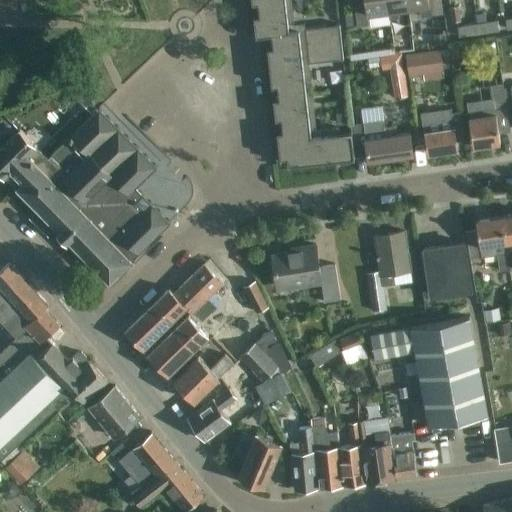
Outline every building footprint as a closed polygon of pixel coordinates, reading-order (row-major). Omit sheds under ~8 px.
[(252,0),(252,1),(258,0),(260,13),(254,14),(257,34),(267,33),(272,85),(278,84),(279,97),(273,98),(276,118),(281,117),(283,130),(277,131),(280,158),(287,157),(288,164),(334,159),(339,158),(354,157),(351,130),(339,132),(311,135),(302,63),(328,60),(325,25),(289,29),(285,0),(252,0)] [(390,22),(386,0),(353,0),(357,24),(369,22),(370,24),(390,22)] [(408,7),(407,0),(386,0),(390,22),(392,21),(391,17),(401,16),(400,8),(408,7)] [(440,0),(407,0),(408,7),(419,6),(420,15),(442,12),(440,0)] [(458,6),(449,7),(451,21),(460,19),(458,6)] [(485,13),(476,14),(477,23),(486,22),(485,13)] [(486,22),(477,23),(478,33),(498,30),(497,20),(486,22)] [(477,23),(457,26),(458,36),(478,33),(477,23)] [(444,33),(434,35),(435,44),(446,42),(444,33)] [(412,38),(397,40),(399,51),(413,49),(412,38)] [(423,67),(441,65),(439,49),(407,54),(410,74),(424,71),(423,67)] [(407,95),(400,53),(380,56),(382,69),(390,67),(395,97),(407,95)] [(85,79),(65,87),(67,88),(92,113),(91,113),(92,114),(94,112),(93,111),(94,110),(95,110),(87,79),(85,79)] [(480,98),(481,102),(466,104),(473,145),(499,142),(494,108),(506,106),(503,82),(490,84),(492,96),(480,98)] [(124,196),(152,169),(156,165),(99,107),(95,111),(94,112),(92,114),(73,134),(72,133),(50,154),(62,167),(58,171),(50,178),(38,166),(22,182),(16,188),(109,282),(131,260),(132,260),(131,259),(170,221),(151,202),(139,214),(129,204),(113,204),(113,201),(113,196),(124,196)] [(440,128),(425,130),(428,152),(457,148),(455,140),(465,139),(460,110),(451,111),(438,113),(440,128)] [(395,125),(383,127),(382,119),(362,122),(368,162),(412,155),(408,131),(396,133),(395,125)] [(9,170),(22,182),(38,166),(50,178),(58,171),(17,129),(0,146),(0,172),(3,175),(9,170)] [(511,213),(501,215),(509,268),(509,269),(511,268),(511,213)] [(477,229),(465,231),(470,258),(496,254),(499,271),(509,269),(509,268),(501,215),(476,219),(477,229)] [(380,270),(367,272),(373,310),(385,308),(382,285),(412,280),(404,230),(374,235),(380,270)] [(463,241),(423,247),(431,295),(470,289),(463,241)] [(299,250),(271,254),(276,286),(298,283),(298,286),(320,282),(323,302),(339,299),(334,264),(318,266),(315,244),(299,246),(299,250)] [(47,336),(60,324),(44,307),(47,304),(9,262),(0,269),(0,321),(14,337),(0,350),(0,369),(4,374),(47,336)] [(191,311),(222,281),(204,263),(173,293),(168,288),(125,330),(142,348),(186,306),(191,311)] [(268,306),(255,280),(243,286),(256,312),(268,306)] [(497,309),(484,312),(485,321),(499,318),(497,309)] [(239,354),(263,330),(246,313),(222,337),(239,354)] [(188,315),(148,354),(167,374),(207,335),(188,315)] [(469,316),(369,333),(373,357),(414,350),(427,424),(487,413),(469,316)] [(508,322),(496,324),(497,332),(509,331),(508,322)] [(269,330),(261,334),(261,336),(267,346),(275,342),(269,330)] [(344,352),(362,346),(357,332),(339,339),(344,352)] [(46,400),(89,361),(78,350),(68,360),(47,336),(4,374),(0,378),(0,458),(55,409),(46,400)] [(240,356),(262,378),(277,365),(267,346),(261,336),(240,356)] [(335,338),(309,355),(316,366),(342,350),(335,338)] [(197,355),(173,379),(194,400),(233,362),(224,353),(209,367),(197,355)] [(83,401),(107,380),(89,361),(46,400),(55,409),(74,391),(83,401)] [(279,371),(254,386),(264,403),(289,389),(279,371)] [(139,415),(114,385),(89,406),(99,417),(95,420),(103,428),(106,425),(113,433),(102,443),(103,445),(139,415)] [(235,396),(228,386),(187,416),(201,437),(228,419),(219,407),(235,396)] [(261,406),(251,414),(255,420),(266,412),(261,406)] [(392,441),(391,434),(387,434),(387,430),(369,432),(368,419),(360,420),(365,481),(395,477),(395,476),(391,442),(392,441)] [(365,481),(360,420),(349,421),(351,444),(339,445),(343,483),(365,481)] [(83,422),(74,430),(88,447),(98,439),(83,422)] [(343,483),(339,445),(337,431),(324,432),(323,424),(310,426),(314,431),(319,486),(343,483)] [(511,424),(494,427),(499,461),(511,459),(511,424)] [(314,431),(310,426),(298,427),(299,441),(288,442),(293,489),(319,486),(314,431)] [(151,432),(119,459),(140,484),(131,492),(141,504),(165,486),(184,509),(203,494),(175,460),(151,432)] [(417,473),(412,432),(391,434),(392,441),(391,442),(395,476),(417,473)] [(263,487),(280,445),(256,435),(239,477),(263,487)] [(17,446),(1,458),(14,475),(30,463),(17,446)] [(5,482),(2,487),(2,492),(6,496),(12,496),(16,492),(16,486),(11,482),(5,482)] [(511,511),(511,497),(483,503),(484,511),(511,511)]
